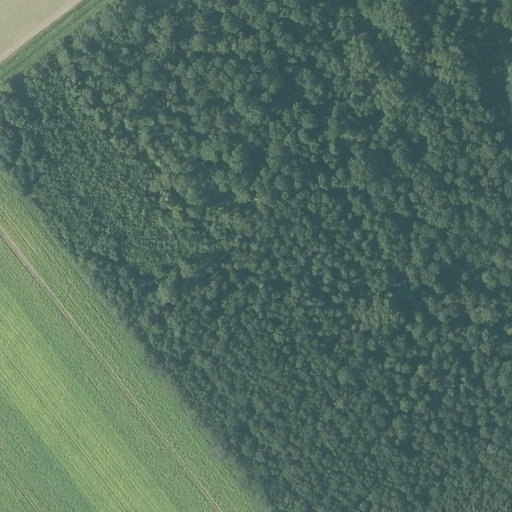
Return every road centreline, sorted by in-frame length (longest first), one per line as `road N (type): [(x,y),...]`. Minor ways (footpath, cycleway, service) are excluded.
road 1 (track): [(511,71),(426,74),(121,309)]
road 2 (track): [(0,82),(106,0)]
